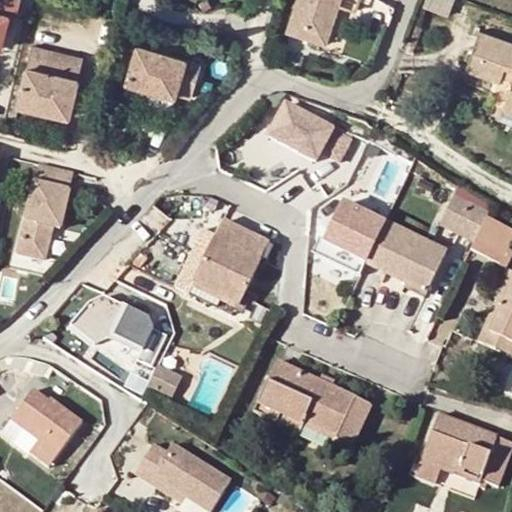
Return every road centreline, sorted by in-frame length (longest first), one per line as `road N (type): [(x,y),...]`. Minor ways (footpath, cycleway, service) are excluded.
road 1 (residential): [(0,341),(261,76),(355,103),(388,74),(411,0)]
road 2 (unknown): [(261,76),(248,37),(236,28),(149,0)]
